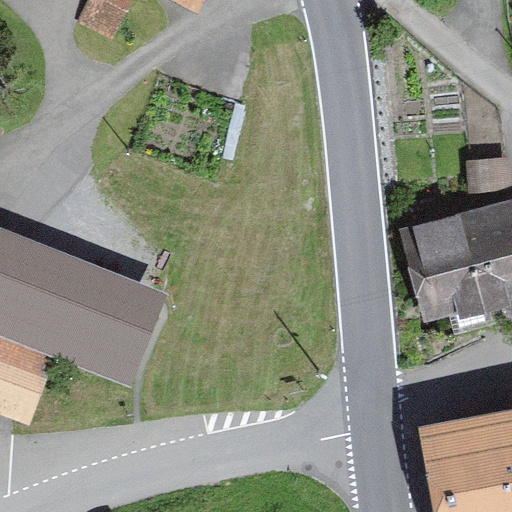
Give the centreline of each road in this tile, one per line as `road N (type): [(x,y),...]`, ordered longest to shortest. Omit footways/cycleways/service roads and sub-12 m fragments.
road 1 (tertiary): [(377,430),(331,0)]
road 2 (residential): [(377,430),(181,463),(38,511)]
road 3 (track): [(1,176),(113,84),(256,0)]
